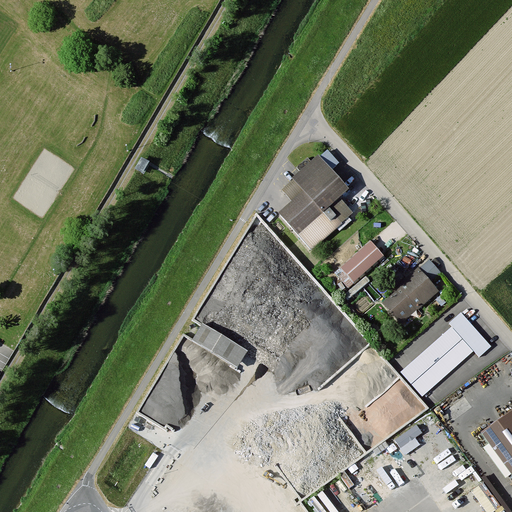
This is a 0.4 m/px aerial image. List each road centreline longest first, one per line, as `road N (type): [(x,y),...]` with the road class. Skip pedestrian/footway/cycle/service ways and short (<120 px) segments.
road 1 (track): [(0,379),(220,0)]
road 2 (unclassified): [(511,345),(309,109)]
road 3 (unknown): [(132,511),(189,428),(217,411),(232,420),(273,385)]
road 4 (track): [(309,109),(375,0)]
